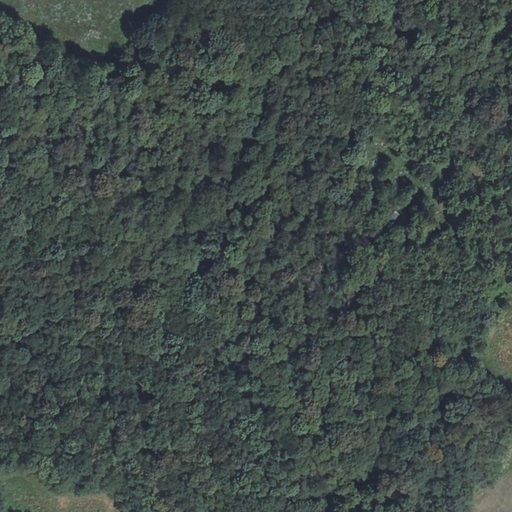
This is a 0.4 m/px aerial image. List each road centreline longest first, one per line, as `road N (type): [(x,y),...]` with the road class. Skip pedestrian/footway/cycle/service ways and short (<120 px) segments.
road 1 (track): [(511,131),(388,66),(355,58),(270,69)]
road 2 (track): [(511,18),(290,51),(270,69)]
